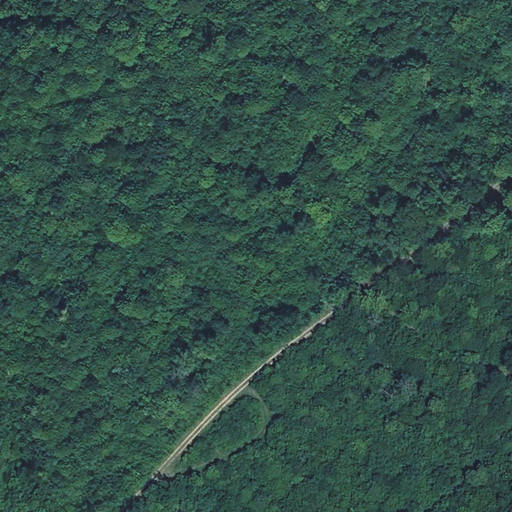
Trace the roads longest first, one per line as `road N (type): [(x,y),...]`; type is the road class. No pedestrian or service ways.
road 1 (track): [(121,511),(265,364),(511,181)]
road 2 (track): [(265,364),(275,337),(511,79)]
